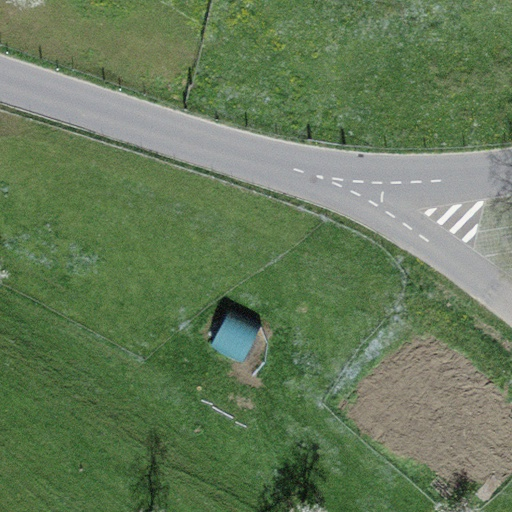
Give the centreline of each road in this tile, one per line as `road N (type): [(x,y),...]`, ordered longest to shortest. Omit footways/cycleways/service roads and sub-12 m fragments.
road 1 (unclassified): [(0,80),(200,145),(344,181)]
road 2 (unclassified): [(344,181),(511,308)]
road 3 (unclassified): [(344,181),(511,171)]
